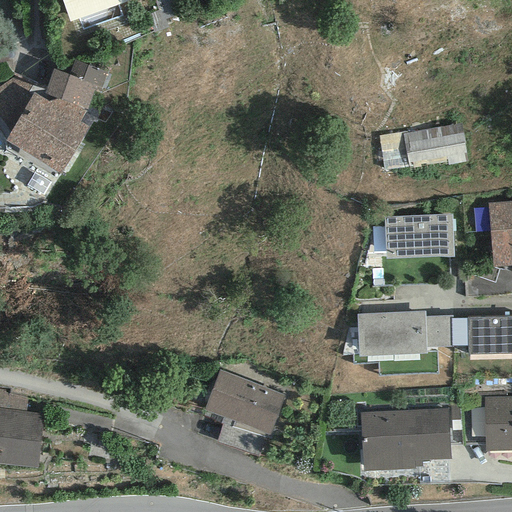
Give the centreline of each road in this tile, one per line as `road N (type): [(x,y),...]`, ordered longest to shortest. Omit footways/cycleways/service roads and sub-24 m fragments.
road 1 (unclassified): [(0,376),(125,409),(344,511)]
road 2 (tertiary): [(79,511),(199,511)]
